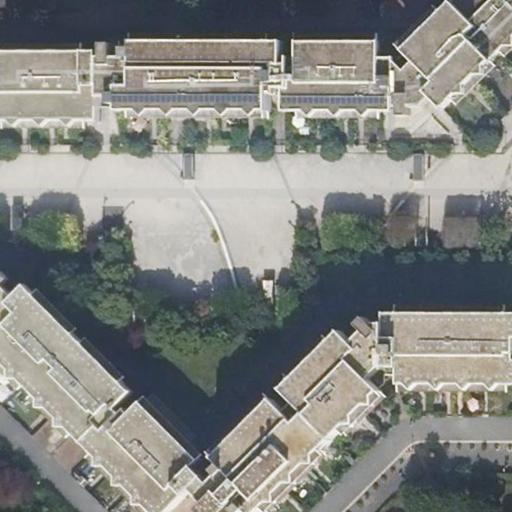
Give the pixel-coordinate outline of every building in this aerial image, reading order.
[(498,48),(501,51),(507,57),(511,51),(511,24),(488,0),(452,0),(452,1),(498,48)] [(511,0),(488,0),(511,24),(511,0)] [(262,110),(271,110),(271,94),(284,94),(285,110),(297,111),(306,110),(312,117),(318,111),(334,111),(341,118),(346,111),(361,111),(367,116),(374,111),(381,111),(381,105),(394,105),(394,107),(399,108),(399,116),(408,116),(409,107),(422,107),(431,98),(442,109),(452,99),(459,93),(466,93),(466,85),(476,75),(485,75),(485,66),(492,60),(501,51),(498,48),(452,1),(442,11),(402,50),(406,54),(396,62),(381,62),(381,42),(298,42),(298,59),(297,80),(290,80),(289,64),(283,64),(283,42),(271,42),(190,42),(189,110),(198,110),(204,116),(209,110),(224,110),(229,116),(235,110),(249,110),(256,117),(262,110)] [(398,45),(402,50),(442,11),(436,6),(398,45)] [(142,111),(133,111),(133,118),(207,118),(271,118),(271,110),(262,110),(256,117),(249,110),(235,110),(229,116),(224,110),(209,110),(204,116),(198,110),(189,110),(190,42),(271,42),(271,33),(133,32),(133,42),(162,42),(162,110),(152,110),(147,116),(142,111)] [(297,33),(298,42),(381,42),(381,33),(297,33)] [(0,120),(6,120),(12,120),(18,126),(24,121),(40,120),(47,127),(52,120),(66,120),(73,126),(78,121),(85,121),(84,114),(99,114),(99,96),(111,96),(111,104),(120,104),(120,111),(133,111),(142,111),(147,116),(152,110),(162,110),(162,42),(133,42),(133,46),(124,46),(124,58),(119,58),(114,58),(114,44),(105,44),(104,59),(99,58),(99,69),(86,68),(86,52),(4,51),(4,70),(4,90),(0,90),(0,120)] [(4,43),(4,51),(86,52),(86,43),(4,43)] [(99,52),(86,52),(86,68),(99,69),(99,58),(99,52)] [(290,59),(289,64),(290,80),(297,80),(298,59),(290,59)] [(459,93),(452,99),(459,104),(470,92),(497,66),(492,60),(485,66),(485,75),(476,75),(466,85),(466,93),(459,93)] [(306,110),(297,111),(297,119),(380,119),(381,111),(374,111),(367,116),(361,111),(346,111),(341,118),(334,111),(318,111),(312,117),(306,110)] [(12,120),(6,120),(6,128),(84,129),(85,121),(78,121),(73,126),(66,120),(52,120),(47,127),(40,120),(24,121),(18,126),(12,120)] [(0,229),(124,230),(123,306),(297,307),(297,231),(445,231),(511,230),(511,154),(468,154),(205,154),(51,154),(0,154),(0,229)] [(0,359),(1,360),(12,371),(11,379),(20,378),(25,384),(35,393),(41,400),(41,407),(50,407),(55,413),(104,362),(85,343),(76,333),(37,294),(28,303),(18,294),(15,297),(2,285),(8,279),(0,271),(0,359)] [(43,288),(37,294),(76,333),(81,328),(43,288)] [(133,390),(123,381),(112,391),(73,432),(93,452),(99,459),(99,467),(107,466),(117,476),(117,486),(126,485),(138,496),(138,506),(145,504),(152,510),(153,511),(168,511),(192,488),(206,502),(199,508),(202,511),(237,511),(243,507),(248,511),(260,511),(263,509),(269,502),(277,503),(278,494),(289,483),(297,484),(297,476),(309,464),(317,465),(318,455),(323,450),(343,431),(349,425),(357,426),(357,418),(367,406),(376,407),(376,399),(383,392),(371,379),(384,367),(399,367),(399,383),(407,383),(413,389),(418,383),(461,383),(467,390),(473,384),(489,384),(495,390),(501,384),(509,384),(511,383),(511,313),(387,313),(386,324),(372,324),(367,318),(361,324),(368,332),(354,344),(351,340),(341,350),(332,342),(282,390),(294,402),(284,411),(273,399),(237,435),(216,458),(221,465),(216,470),(221,475),(215,481),(197,464),(202,459),(182,438),(143,401),(131,413),(115,428),(109,422),(118,412),(114,408),(133,390)] [(341,350),(351,340),(342,332),(332,342),(341,350)] [(90,337),(85,343),(104,362),(55,413),(50,407),(41,407),(41,400),(35,393),(29,399),(67,437),(73,432),(112,391),(123,381),(128,375),(90,337)] [(282,390),(332,342),(327,337),(277,385),(282,390)] [(0,370),(20,390),(25,384),(20,378),(11,379),(12,371),(1,360),(0,359),(0,370)] [(407,383),(399,383),(399,391),(479,392),(508,392),(509,384),(501,384),(495,390),(489,384),(473,384),(467,390),(461,383),(418,383),(413,389),(407,383)] [(349,425),(343,431),(348,436),(388,397),(383,392),(376,399),(376,407),(367,406),(357,418),(357,426),(349,425)] [(182,438),(202,459),(208,453),(149,395),(143,401),(182,438)] [(237,435),(273,399),(268,395),(211,453),(216,458),(237,435)] [(125,407),(118,412),(109,422),(115,428),(131,413),(125,407)] [(269,502),(263,509),(265,511),(270,511),(297,485),(328,455),(323,450),(318,455),(317,465),(309,464),(297,476),(297,484),(289,483),(278,494),(277,503),(269,502)] [(99,459),(93,452),(87,458),(127,497),(142,511),(149,511),(152,510),(145,504),(138,506),(138,496),(126,485),(117,486),(117,476),(107,466),(99,467),(99,459)]
